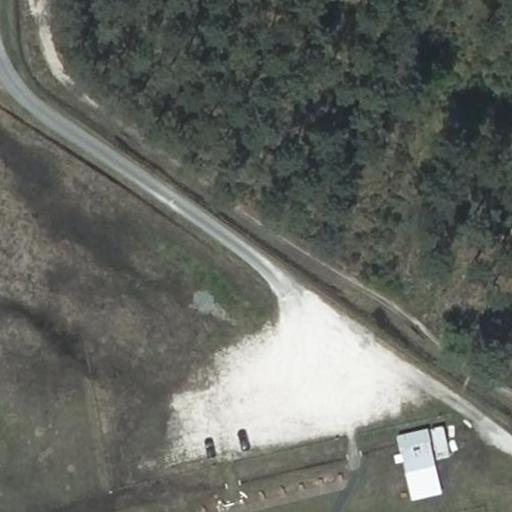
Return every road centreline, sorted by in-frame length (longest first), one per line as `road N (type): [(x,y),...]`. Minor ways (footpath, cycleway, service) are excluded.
road 1 (unclassified): [(0,61),(31,102),(511,444)]
road 2 (track): [(43,0),(49,52),(91,104),(391,304),(511,396)]
